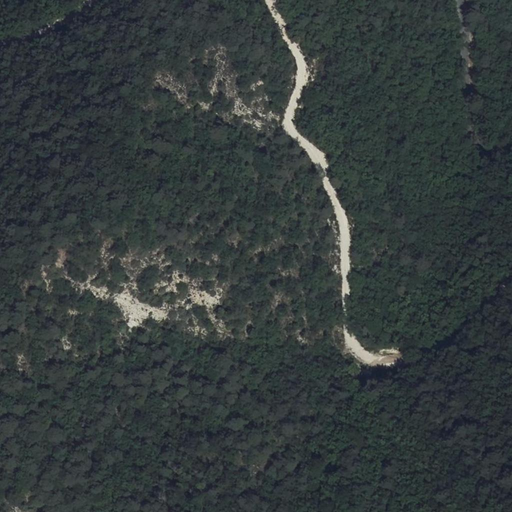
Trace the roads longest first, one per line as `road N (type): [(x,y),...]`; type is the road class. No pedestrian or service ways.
road 1 (track): [(511,281),(449,346),(414,363),(384,363),(359,349),(347,329),(344,225),(312,153),(292,129),(301,64),(267,0)]
road 2 (unclassified): [(466,0),(473,130),(493,159),(511,154)]
